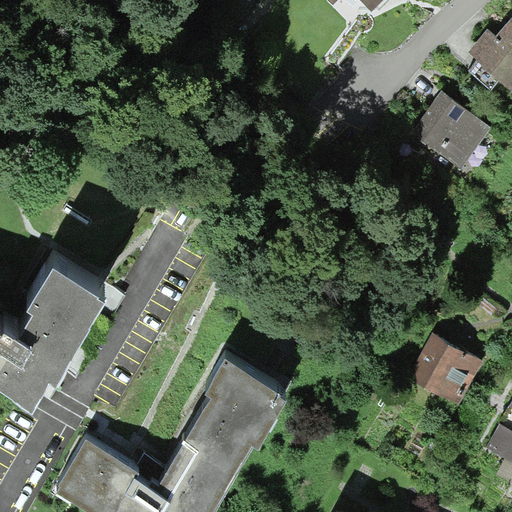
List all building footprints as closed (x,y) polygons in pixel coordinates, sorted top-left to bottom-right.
[(491,22),(470,44),(511,83),(511,15),(499,29),(491,22)] [(444,82),(412,125),(463,162),(494,120),(444,82)] [(0,299),(0,362),(36,383),(53,354),(61,359),(108,276),(58,247),(33,291),(39,294),(27,315),(0,299)] [(432,328),(408,371),(458,399),(482,357),(432,328)] [(92,438),(60,493),(94,511),(203,511),(253,425),(261,430),(287,384),(227,350),(208,382),(215,386),(160,482),(140,471),(142,466),(92,438)] [(511,391),(488,438),(511,450),(511,391)] [(366,511),(337,497),(328,511),(366,511)]
